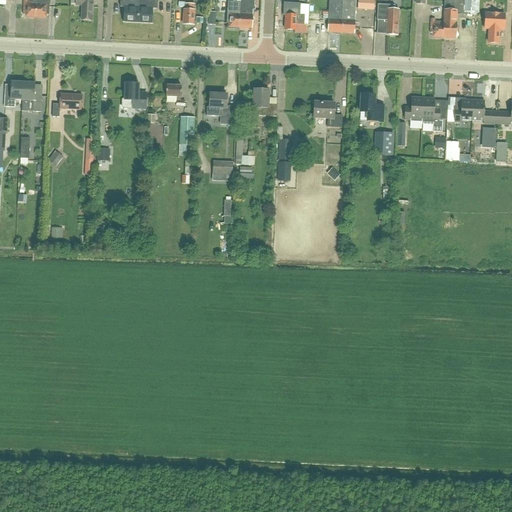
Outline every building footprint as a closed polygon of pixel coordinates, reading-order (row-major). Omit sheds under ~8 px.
[(25,18),(35,18),(36,3),(27,2),(27,0),(23,0),(23,14),(26,14),(25,18)] [(36,0),(36,3),(35,18),(45,19),(46,15),(48,15),(49,1),(49,0),(36,0)] [(76,0),(76,6),(82,6),(81,21),(92,21),(92,0),(76,0)] [(131,0),(131,1),(120,1),(120,8),(124,8),(123,23),(137,24),(138,8),(138,0),(131,0)] [(138,8),(137,24),(152,24),(152,9),(156,9),(157,2),(146,2),(145,0),(138,0),(138,8)] [(239,29),(240,0),(240,3),(236,3),(236,0),(227,0),(227,9),(226,25),(229,25),(229,28),(239,29)] [(240,0),(239,29),(252,29),(253,7),(254,7),(254,0),(240,0)] [(329,0),(328,33),(341,34),(341,18),(342,8),(342,1),(342,0),(329,0)] [(341,18),(341,34),(354,35),(355,9),(355,0),(342,0),(342,1),(342,8),(341,18)] [(373,11),(373,0),(357,0),(357,10),(373,11)] [(443,23),(443,39),(456,40),(457,13),(463,13),(477,14),(478,0),(444,0),(444,6),(444,13),(443,23)] [(184,18),(183,25),(193,26),(194,12),(194,6),(185,5),(185,8),(184,11),(184,18)] [(284,5),(283,16),(286,16),(285,30),(295,31),(295,25),(304,26),(305,16),(308,16),(308,6),(300,6),(284,5)] [(378,7),(378,21),(387,21),(387,36),(396,36),(397,22),(397,15),(398,10),(395,10),(395,7),(388,7),(378,7)] [(504,30),(505,15),(485,14),(485,29),(489,29),(488,44),(499,44),(499,30),(504,30)] [(431,20),(430,34),(433,34),(433,38),(443,39),(442,39),(443,39),(443,23),(435,23),(435,20),(431,20)] [(22,102),(23,84),(11,83),(11,96),(4,96),(4,108),(14,109),(15,101),(22,101),(22,102)] [(22,102),(22,101),(21,112),(41,113),(41,98),(34,97),(34,84),(23,84),(22,102)] [(123,101),(122,109),(132,109),(146,110),(146,99),(146,94),(138,94),(139,85),(125,85),(125,101),(123,101)] [(185,107),(185,102),(181,102),(181,87),(166,87),(166,97),(177,98),(177,107),(185,107)] [(276,117),(277,105),(268,105),(268,91),(254,91),(254,108),(253,116),(263,117),(276,117)] [(81,111),(82,97),(60,95),(60,105),(53,105),(52,118),(59,119),(60,110),(81,111)] [(207,108),(206,117),(221,117),(221,119),(222,119),(222,126),(233,126),(233,120),(234,120),(235,108),(226,108),(227,96),(210,95),(210,108),(207,108)] [(383,122),(383,110),(374,110),(375,97),(361,96),(360,113),(368,114),(368,122),(383,122)] [(422,123),(423,99),(411,98),(411,109),(405,108),(404,121),(411,121),(410,123),(422,123)] [(423,99),(422,123),(422,126),(433,126),(432,133),(442,133),(442,122),(440,122),(440,110),(434,110),(435,100),(423,99)] [(472,121),(473,101),(461,101),(461,105),(455,105),(455,111),(455,112),(454,123),(461,123),(461,121),(472,121)] [(496,125),(497,113),(484,112),(485,102),(473,101),(472,121),(484,122),(484,124),(496,125)] [(511,123),(511,103),(511,113),(497,113),(496,125),(511,126),(511,123)] [(342,129),(342,117),(334,116),(334,105),(314,104),(314,119),(328,119),(327,128),(342,129)] [(447,111),(447,123),(454,123),(455,112),(447,111)] [(193,147),(194,119),(180,118),(178,146),(193,147)] [(483,130),(483,142),(494,143),(494,131),(483,130)] [(393,132),(379,131),(378,151),(392,151),(393,132)] [(94,176),(95,160),(94,160),(95,140),(86,140),(84,176),(94,176)] [(291,161),(291,141),(278,141),(278,161),(291,161)] [(447,142),(445,161),(459,162),(459,155),(459,150),(458,150),(458,143),(447,142)] [(21,145),(21,158),(30,159),(30,146),(21,145)] [(109,162),(109,150),(96,150),(96,162),(109,162)] [(495,151),(494,163),(504,163),(505,151),(495,151)] [(54,155),(48,162),(56,167),(61,160),(54,155)] [(185,162),(185,176),(193,177),(194,162),(185,162)] [(213,162),(212,175),(222,175),(232,176),(233,163),(213,162)] [(277,182),(290,182),(291,164),(279,164),(277,182)] [(236,180),(250,179),(250,168),(236,169),(236,180)] [(334,182),(340,176),(332,168),(326,175),(334,182)]
